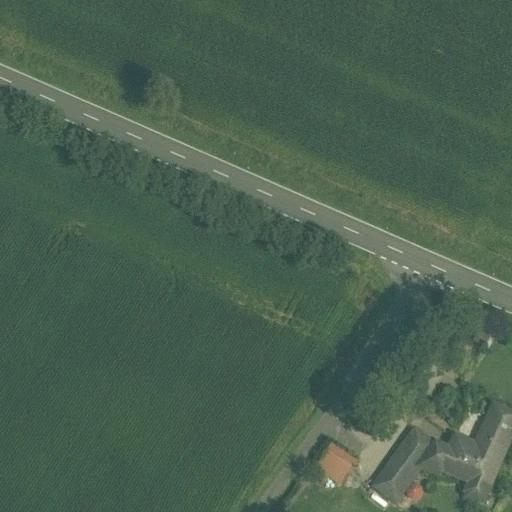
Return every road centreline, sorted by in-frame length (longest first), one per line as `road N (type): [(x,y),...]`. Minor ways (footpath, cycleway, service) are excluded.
road 1 (secondary): [(0,80),(381,246)]
road 2 (residential): [(381,246),(206,511)]
road 3 (secondary): [(381,246),(511,302)]
